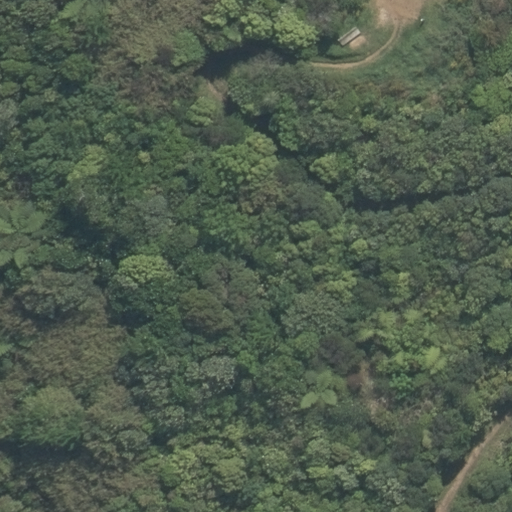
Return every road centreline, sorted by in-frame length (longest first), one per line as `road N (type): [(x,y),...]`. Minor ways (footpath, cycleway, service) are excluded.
road 1 (track): [(511,120),(388,168),(273,139),(192,61),(187,30),(221,16),(317,31),(376,0)]
road 2 (track): [(511,505),(453,511),(402,454),(451,350),(511,310)]
